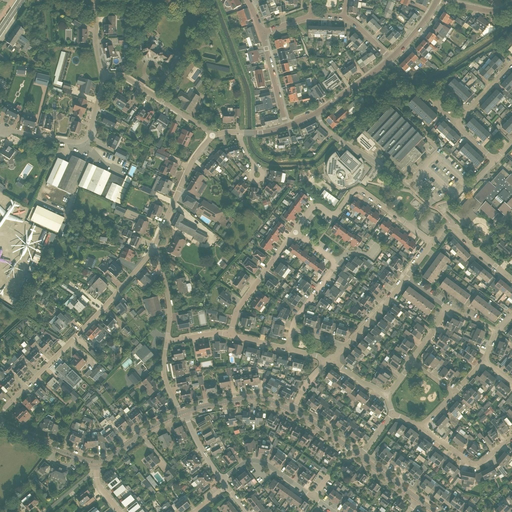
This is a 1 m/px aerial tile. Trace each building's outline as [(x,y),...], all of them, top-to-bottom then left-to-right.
[(227,0),(233,10),(241,5),(237,0),(227,0)] [(266,5),(260,7),(262,13),(277,8),(275,5),(270,7),(269,4),(274,3),(272,0),(270,0),(267,1),(264,2),(266,5)] [(395,3),(394,3),(389,1),(382,17),(388,19),(395,3)] [(403,4),(403,5),(400,11),(409,15),(415,20),(418,17),(418,16),(419,15),(416,12),(414,14),(413,12),(415,9),(408,6),(403,4)] [(279,13),(282,12),(281,6),(277,8),(262,13),(264,19),(271,17),(270,14),(279,10),(279,13)] [(251,20),(247,9),(237,12),(239,19),(242,18),(243,20),(240,21),(242,27),(248,24),(247,21),(251,20)] [(408,16),(404,13),(402,12),(399,15),(401,17),(411,25),(415,20),(409,15),(408,16)] [(439,20),(441,21),(448,25),(450,22),(452,23),(454,20),(450,17),(444,13),(439,20)] [(104,26),(104,28),(104,34),(112,34),(112,28),(115,28),(115,17),(108,16),(108,26),(104,26)] [(367,25),(372,29),(377,24),(372,19),(373,18),(371,16),(367,20),(369,22),(367,25)] [(469,17),(465,23),(469,26),(471,23),(474,25),(475,24),(484,31),(487,27),(488,27),(487,26),(489,24),(489,23),(488,24),(482,20),(483,19),(479,17),(477,20),(474,18),(473,20),(469,17)] [(73,23),(77,26),(79,28),(83,22),(76,18),(73,23)] [(379,31),(381,33),(385,29),(383,27),(382,28),(379,26),(385,19),(382,18),(377,24),(372,29),(376,34),(379,31)] [(455,21),(459,24),(463,27),(465,23),(457,18),(455,21)] [(445,32),(447,29),(448,30),(450,27),(448,25),(441,21),(439,23),(437,22),(433,29),(438,33),(441,29),(445,32)] [(17,25),(11,34),(26,44),(28,41),(20,36),(24,30),(17,25)] [(254,27),(247,29),(245,30),(248,38),(246,39),(249,47),(259,43),(254,27)] [(391,35),(396,40),(401,35),(395,30),(393,32),(387,27),(385,29),(391,35)] [(385,29),(381,33),(383,35),(385,33),(389,37),(386,39),(392,45),(396,40),(391,35),(385,29)] [(87,30),(78,30),(78,39),(78,40),(79,40),(79,43),(86,43),(86,36),(87,36),(87,30)] [(351,46),(359,38),(355,33),(350,39),(352,41),(346,48),(348,50),(351,46)] [(425,39),(431,43),(434,40),(437,42),(439,39),(436,37),(433,34),(432,35),(430,33),(425,39)] [(25,53),(30,46),(26,44),(11,34),(6,42),(10,45),(7,49),(12,52),(14,48),(13,47),(17,41),(23,46),(21,49),(25,53)] [(286,47),(287,45),(287,44),(287,43),(290,42),(289,36),(281,38),(282,40),(275,42),(277,49),(284,48),(285,47),(286,47)] [(357,50),(359,52),(361,49),(365,45),(363,43),(364,42),(359,38),(351,46),(357,50)] [(152,40),(150,43),(148,45),(147,44),(142,52),(144,53),(142,55),(148,59),(149,56),(158,61),(160,57),(164,59),(164,60),(169,64),(174,57),(168,53),(166,57),(154,49),(156,46),(157,43),(157,42),(153,39),(153,40),(152,40)] [(468,40),(464,45),(462,48),(461,50),(463,52),(470,42),(468,40)] [(424,41),(420,45),(426,50),(428,53),(432,48),(435,51),(437,48),(433,45),(431,47),(429,46),(430,46),(424,41)] [(104,54),(106,54),(107,59),(114,57),(112,46),(110,46),(110,43),(102,45),(104,54)] [(361,49),(364,52),(371,62),(376,58),(371,52),(368,54),(365,49),(367,47),(365,45),(361,49)] [(421,58),(431,66),(432,65),(425,58),(429,53),(428,53),(426,50),(420,45),(416,50),(423,56),(421,58)] [(291,61),(290,54),(292,54),(291,52),(298,50),(297,46),(290,48),(291,51),(285,52),(278,53),(280,61),(287,60),(287,62),(291,61)] [(365,66),(371,62),(364,52),(361,49),(359,52),(361,54),(364,57),(361,59),(365,66)] [(350,60),(353,58),(348,50),(345,53),(350,60)] [(490,60),(492,61),(498,67),(503,63),(501,61),(503,59),(504,61),(505,61),(494,50),(492,53),(494,55),(490,60)] [(248,53),(250,60),(251,64),(259,62),(258,55),(259,55),(258,51),(248,53)] [(61,83),(69,54),(60,52),(53,75),(55,76),(53,84),(56,84),(56,85),(61,86),(63,83),(61,83)] [(424,64),(429,68),(431,66),(421,58),(420,60),(418,59),(412,53),(408,58),(417,66),(419,68),(420,68),(424,64)] [(408,58),(404,62),(415,73),(417,71),(414,68),(417,66),(408,58)] [(290,72),(290,71),(289,67),(297,65),(296,60),(291,61),(287,62),(288,64),(281,65),(283,73),(290,72)] [(492,61),(488,65),(494,72),(498,67),(492,61)] [(350,67),(347,69),(352,75),(357,71),(355,69),(356,68),(353,64),(353,65),(351,62),(348,64),(350,67)] [(412,77),(415,73),(404,62),(400,66),(407,73),(407,72),(412,77)] [(264,65),(259,66),(252,67),(253,72),(255,71),(259,88),(265,87),(262,70),(265,70),(264,65)] [(488,65),(483,70),(490,76),(494,72),(488,65)] [(352,75),(347,69),(345,71),(342,67),(339,70),(341,73),(344,77),(344,76),(347,79),(352,75)] [(486,81),(490,76),(483,70),(479,74),(486,81)] [(37,74),(35,84),(47,87),(50,77),(37,74)] [(291,76),(284,77),(286,85),(293,83),(292,79),(297,78),(296,75),(291,76)] [(335,75),(332,77),(323,84),(325,86),(329,92),(338,85),(337,84),(340,82),(335,75)] [(450,89),(452,91),(459,83),(454,79),(454,80),(452,78),(450,79),(446,83),(448,86),(451,89),(450,89)] [(203,82),(198,79),(194,85),(198,88),(203,82)] [(84,80),(82,86),(80,93),(88,95),(91,81),(84,80)] [(508,92),(511,88),(505,82),(501,86),(508,92)] [(459,83),(452,91),(454,92),(457,94),(463,88),(459,83)] [(312,89),(314,92),(311,93),(316,101),(318,99),(319,100),(326,95),(319,85),(312,89)] [(459,97),(461,99),(469,90),(469,89),(465,85),(463,88),(457,94),(459,97)] [(287,90),(289,96),(297,94),(301,93),(299,86),(291,88),(291,89),(287,90)] [(474,93),(470,89),(469,89),(469,90),(461,99),(462,100),(463,100),(466,102),(474,93)] [(494,93),(492,95),(499,101),(503,97),(508,101),(510,99),(507,96),(503,92),(501,95),(497,91),(494,93)] [(178,96),(177,97),(183,101),(179,107),(189,113),(200,97),(193,93),(190,98),(180,92),(178,96)] [(260,95),(261,101),(263,101),(265,110),(273,108),(270,99),(271,99),(269,93),(260,95)] [(309,97),(302,98),(302,97),(298,98),(297,94),(289,96),(291,103),(294,102),(299,101),(302,100),(303,103),(310,101),(309,97)] [(489,99),(495,106),(499,101),(492,95),(491,96),(491,97),(489,99)] [(121,98),(118,96),(113,103),(123,109),(122,110),(126,113),(129,107),(126,105),(126,104),(127,104),(127,103),(128,101),(122,97),(121,98)] [(345,109),(349,114),(351,116),(357,111),(356,110),(365,101),(360,96),(345,109)] [(412,108),(414,110),(421,103),(422,102),(419,99),(418,100),(415,98),(416,97),(408,105),(411,108),(412,108)] [(83,111),(85,112),(87,105),(86,105),(87,101),(79,99),(78,102),(76,102),(74,108),(76,109),(74,115),(82,117),(83,111)] [(486,102),(484,103),(491,110),(495,106),(489,99),(486,102)] [(426,108),(427,107),(424,104),(423,105),(421,103),(414,110),(413,110),(416,113),(417,113),(419,115),(426,108)] [(491,110),(484,103),(482,105),(483,106),(480,108),(487,114),(491,110)] [(5,104),(2,111),(6,113),(5,115),(16,120),(20,112),(9,107),(10,106),(5,104)] [(370,124),(362,133),(369,139),(370,138),(376,144),(390,157),(389,158),(397,166),(396,167),(404,175),(412,167),(416,169),(418,167),(414,163),(426,151),(421,147),(422,145),(423,146),(425,144),(422,139),(423,138),(416,131),(418,128),(399,110),(394,105),(391,108),(373,127),(370,124)] [(135,117),(143,121),(143,122),(144,119),(148,121),(154,113),(147,109),(145,112),(144,111),(141,108),(135,117)] [(236,110),(233,110),(233,108),(228,108),(228,113),(223,113),(223,122),(224,122),(225,123),(228,123),(229,122),(235,122),(235,116),(240,117),(240,110),(236,109),(236,110)] [(428,110),(426,108),(419,115),(418,116),(422,118),(425,120),(431,113),(432,112),(429,109),(428,110)] [(333,129),(340,122),(349,114),(345,109),(336,118),(333,114),(326,121),(333,129)] [(481,119),(483,117),(477,111),(475,113),(481,119)] [(424,121),(427,123),(428,123),(430,125),(429,126),(437,117),(435,114),(434,115),(431,113),(425,120),(424,121)] [(42,114),(38,127),(42,128),(42,129),(50,131),(51,129),(52,129),(53,126),(52,126),(53,121),(47,120),(48,116),(42,114)] [(22,115),(20,121),(24,122),(24,125),(34,128),(36,120),(26,117),(26,116),(22,115)] [(154,125),(157,127),(156,129),(160,132),(163,128),(164,129),(169,122),(164,119),(165,117),(161,115),(154,125)] [(105,126),(109,127),(110,126),(114,128),(117,122),(121,124),(122,121),(116,117),(115,120),(112,119),(112,120),(109,118),(110,118),(105,116),(102,123),(106,125),(105,126)] [(274,116),(271,117),(270,117),(270,116),(260,118),(262,127),(266,126),(279,123),(278,117),(274,117),(274,116)] [(74,123),(71,132),(78,134),(81,124),(78,123),(79,120),(72,117),(70,122),(74,123)] [(473,119),(469,122),(466,125),(469,128),(470,130),(477,123),(473,119)] [(303,134),(318,127),(315,120),(300,127),(303,134)] [(441,133),(448,126),(446,124),(446,125),(443,122),(437,129),(441,133)] [(473,131),(475,134),(481,127),(477,123),(470,130),(472,132),(473,131)] [(511,131),(511,129),(506,124),(502,128),(508,134),(511,132),(511,131)] [(450,127),(448,126),(441,133),(446,137),(452,130),(449,128),(450,127)] [(481,127),(475,134),(478,136),(478,137),(479,138),(486,131),(481,127)] [(315,141),(319,137),(323,141),(328,135),(319,128),(311,137),(309,139),(309,138),(303,145),(309,150),(316,142),(315,141)] [(185,146),(186,146),(189,138),(190,139),(192,134),(182,130),(177,142),(185,146)] [(450,141),(457,134),(455,132),(455,133),(452,130),(446,137),(450,141)] [(486,131),(479,138),(481,140),(481,139),(484,142),(490,135),(486,131)] [(369,139),(362,133),(355,140),(366,150),(371,150),(373,152),(377,148),(375,146),(376,144),(370,138),(369,139)] [(284,142),(290,141),(289,134),(278,136),(280,143),(280,144),(278,144),(278,149),(285,148),(284,143),(284,142)] [(458,136),(457,134),(450,141),(455,145),(461,139),(458,136)] [(108,146),(114,150),(120,139),(111,135),(108,143),(109,143),(108,146)] [(465,155),(471,148),(470,146),(469,147),(466,144),(460,151),(465,155)] [(238,145),(233,147),(236,156),(236,160),(244,158),(243,152),(240,153),(238,145)] [(5,146),(0,154),(6,157),(4,160),(7,161),(8,161),(8,162),(9,163),(8,163),(8,164),(10,165),(13,164),(14,163),(13,162),(13,160),(15,160),(15,159),(15,157),(17,157),(20,153),(14,148),(13,150),(8,147),(7,148),(5,146)] [(453,147),(451,149),(450,149),(447,152),(450,155),(456,149),(453,147)] [(230,157),(228,150),(228,148),(221,149),(220,150),(217,154),(224,160),(226,158),(228,160),(230,157)] [(473,149),(471,148),(465,155),(469,159),(475,152),(473,150),(473,149)] [(169,154),(164,152),(158,149),(155,155),(167,161),(169,154)] [(117,150),(117,151),(115,155),(124,160),(126,154),(117,150)] [(336,153),(334,154),(333,155),(331,156),(330,158),(329,160),(328,162),(327,164),(327,166),(326,168),(326,170),(327,172),(327,174),(328,176),(329,178),(330,180),(331,182),(333,183),(334,185),(336,186),(338,187),(340,187),(342,188),(344,188),(346,188),(346,187),(348,187),(350,186),(351,186),(353,185),(355,184),(356,183),(358,182),(359,183),(360,182),(359,181),(360,179),(361,177),(362,175),(363,173),(363,171),(363,169),(364,169),(364,170),(365,170),(365,167),(364,165),(364,163),(363,161),(362,159),(361,157),(361,158),(358,160),(347,150),(341,157),(337,152),(336,153)] [(473,163),(480,156),(478,154),(478,155),(475,152),(469,159),(473,163)] [(226,162),(224,160),(217,154),(215,156),(213,155),(212,156),(220,164),(222,166),(226,162)] [(86,162),(72,156),(68,163),(57,158),(46,183),(71,195),(86,162)] [(219,166),(220,164),(212,156),(208,160),(210,161),(208,164),(215,170),(217,172),(221,168),(219,166)] [(482,158),(480,156),(473,163),(478,167),(484,161),(481,158),(482,158)] [(178,165),(169,161),(166,168),(162,166),(159,172),(166,175),(167,173),(172,175),(175,168),(176,169),(178,165)] [(114,202),(124,180),(89,164),(78,186),(114,202)] [(212,174),(215,170),(208,164),(205,167),(203,165),(201,168),(211,177),(213,174),(212,174)] [(271,181),(281,182),(282,177),(280,177),(280,173),(271,171),(270,177),(272,178),(271,181)] [(197,172),(187,190),(199,198),(207,185),(201,182),(205,177),(197,172)] [(511,175),(511,174),(507,179),(501,173),(494,180),(494,182),(495,183),(493,185),(489,182),(475,198),(476,198),(475,199),(472,196),(468,201),(469,202),(466,204),(465,204),(461,208),(463,210),(459,214),(460,215),(459,216),(465,221),(467,220),(470,223),(465,228),(476,216),(475,214),(480,208),(492,219),(494,217),(496,218),(499,215),(499,212),(498,212),(499,211),(505,216),(511,208),(511,175)] [(238,184),(242,180),(238,176),(233,180),(238,184)] [(21,188),(25,183),(20,179),(19,181),(18,181),(16,184),(21,188)] [(153,191),(156,192),(157,191),(165,195),(168,188),(170,188),(172,183),(165,179),(164,182),(161,181),(159,186),(156,185),(153,191)] [(243,184),(241,182),(234,189),(230,193),(233,196),(238,192),(238,193),(240,191),(242,194),(249,187),(244,183),(243,184)] [(265,190),(270,194),(269,195),(273,198),(278,193),(281,188),(274,183),(272,186),(270,184),(265,190)] [(141,191),(150,195),(152,190),(143,186),(141,191)] [(250,198),(251,199),(252,200),(254,200),(255,200),(256,199),(257,200),(257,199),(260,200),(262,192),(257,191),(257,189),(251,188),(250,198)] [(338,200),(324,190),(320,196),(334,206),(338,200)] [(296,195),(307,203),(308,201),(306,199),(308,197),(302,193),(300,195),(298,193),(296,195)] [(305,205),(307,203),(296,195),(295,197),(297,199),(295,201),(302,206),(303,203),(305,205)] [(193,208),(196,210),(200,204),(196,202),(197,202),(188,196),(183,204),(186,206),(186,207),(191,211),(193,208)] [(223,212),(216,208),(211,205),(204,201),(198,210),(217,222),(223,212)] [(300,208),(302,206),(295,201),(294,203),(292,201),(290,204),(301,211),(302,209),(300,208)] [(352,209),(350,211),(352,213),(360,202),(358,201),(356,203),(354,201),(350,207),(352,209)] [(362,204),(360,202),(352,213),(354,214),(356,212),(358,214),(359,212),(363,208),(362,207),(360,206),(362,204)] [(115,210),(125,214),(128,208),(118,203),(115,210)] [(301,211),(290,204),(287,208),(289,209),(295,214),(297,212),(299,213),(301,211)] [(151,205),(148,213),(146,217),(153,219),(154,215),(159,217),(163,208),(155,205),(154,207),(151,205)] [(363,206),(362,207),(363,208),(359,212),(361,214),(359,216),(361,218),(369,207),(367,206),(366,208),(363,206)] [(37,207),(30,222),(57,233),(64,218),(37,207)] [(367,218),(372,212),(370,211),(371,209),(369,207),(361,218),(363,219),(365,217),(367,218)] [(288,211),(285,210),(284,212),(295,220),(296,218),(294,216),(295,214),(289,209),(288,211)] [(287,223),(288,221),(289,222),(291,220),(293,222),(295,220),(284,212),(280,218),(287,223)] [(374,214),(372,212),(367,218),(369,220),(368,222),(370,224),(377,213),(375,212),(374,214)] [(171,225),(193,237),(197,231),(198,228),(189,224),(188,225),(183,222),(185,217),(177,213),(171,225)] [(377,213),(370,224),(372,225),(373,223),(376,224),(380,218),(378,217),(379,215),(377,213)] [(135,231),(143,235),(148,223),(140,219),(137,225),(138,225),(135,231)] [(382,233),(390,222),(388,221),(386,223),(384,221),(380,227),(382,229),(380,232),(382,233)] [(275,223),(273,225),(284,232),(285,230),(283,229),(285,227),(279,222),(277,224),(275,223)] [(392,224),(390,222),(382,233),(384,234),(386,232),(388,234),(392,228),(390,226),(392,224)] [(335,235),(342,224),(341,223),(339,225),(336,224),(332,230),(334,231),(333,234),(335,235)] [(340,236),(345,230),(342,228),(344,226),(342,224),(335,235),(337,237),(338,234),(340,236)] [(274,228),(273,230),(279,235),(280,233),(283,234),(284,232),(273,225),(272,226),(274,228)] [(392,228),(388,234),(390,235),(388,237),(390,239),(398,228),(396,227),(395,229),(392,228)] [(396,240),(401,234),(399,232),(400,230),(398,228),(390,239),(392,240),(394,238),(396,240)] [(126,244),(129,245),(137,248),(141,239),(133,236),(131,235),(132,232),(125,229),(122,236),(129,239),(126,244)] [(345,230),(340,236),(342,237),(341,240),(343,241),(351,231),(349,229),(347,231),(345,230)] [(271,233),(269,231),(267,233),(278,241),(279,239),(277,237),(279,235),(273,230),(271,233)] [(351,231),(343,241),(345,243),(346,240),(349,242),(353,236),(351,234),(352,232),(351,231)] [(354,235),(353,236),(349,242),(350,241),(352,242),(350,244),(352,246),(361,233),(359,232),(356,236),(354,235)] [(277,243),(278,241),(267,233),(266,235),(268,237),(267,239),(273,243),(274,241),(277,243)] [(361,233),(352,246),(354,247),(356,245),(358,247),(362,241),(360,239),(363,235),(362,234),(361,233)] [(401,234),(396,240),(398,241),(397,243),(399,245),(406,234),(404,233),(403,235),(401,234)] [(406,234),(399,245),(400,246),(402,244),(404,246),(405,246),(408,241),(409,240),(407,238),(408,236),(406,234)] [(168,252),(176,256),(182,244),(184,245),(186,241),(178,237),(176,241),(175,240),(171,248),(170,248),(168,252)] [(271,245),(273,243),(267,239),(265,241),(263,239),(261,241),(272,249),(273,247),(271,245)] [(448,245),(452,249),(458,244),(453,239),(448,245)] [(406,252),(414,242),(412,240),(410,242),(408,241),(405,246),(404,246),(403,247),(406,249),(404,251),(406,252)] [(271,251),(272,249),(261,241),(260,243),(262,245),(261,247),(267,251),(268,249),(271,251)] [(506,241),(504,243),(502,241),(497,246),(500,249),(507,254),(511,249),(508,246),(510,244),(506,241)] [(414,242),(406,252),(408,253),(410,251),(412,253),(416,247),(414,245),(416,243),(414,242)] [(288,255),(290,256),(298,245),(296,244),(295,246),(292,245),(288,251),(290,252),(288,255)] [(456,254),(462,248),(458,244),(452,249),(456,254)] [(298,245),(290,256),(292,258),(294,255),(296,257),(301,251),(299,249),(300,247),(298,245)] [(134,256),(135,253),(124,248),(120,257),(124,259),(129,262),(132,255),(134,256)] [(456,254),(461,258),(466,252),(462,248),(456,254)] [(36,252),(40,252),(39,255),(34,254),(33,262),(39,263),(41,250),(37,250),(36,252)] [(301,251),(296,257),(298,258),(297,261),(299,262),(306,252),(304,250),(303,252),(301,251)] [(401,250),(398,253),(406,258),(408,255),(401,250)] [(254,256),(251,260),(255,263),(256,264),(259,260),(262,262),(266,257),(257,251),(256,252),(256,251),(253,254),(254,255),(253,256),(254,256)] [(302,261),(304,263),(309,257),(307,255),(308,253),(306,252),(299,262),(301,264),(302,261)] [(460,263),(461,264),(464,267),(469,263),(467,260),(471,256),(466,252),(461,258),(458,261),(456,263),(458,265),(460,263)] [(437,260),(447,267),(448,266),(446,264),(450,260),(445,256),(441,253),(438,256),(439,257),(437,260)] [(311,258),(309,257),(304,263),(307,264),(305,267),(307,268),(315,258),(313,256),(311,258)] [(396,256),(392,261),(402,267),(402,266),(401,265),(403,262),(396,256)] [(363,263),(363,262),(356,257),(353,260),(352,259),(349,263),(356,268),(358,269),(360,267),(363,263)] [(317,259),(315,258),(307,268),(309,270),(310,267),(313,269),(317,263),(315,261),(317,259)] [(176,265),(169,259),(166,263),(173,269),(176,265)] [(255,263),(251,260),(250,259),(248,262),(249,262),(245,267),(248,269),(247,270),(250,272),(251,271),(254,273),(258,269),(253,266),(255,263)] [(435,263),(433,266),(441,272),(444,267),(446,268),(447,267),(437,260),(436,259),(434,262),(435,263)] [(112,260),(107,265),(104,262),(98,268),(104,273),(107,270),(115,277),(119,272),(120,273),(123,270),(112,260)] [(389,265),(386,262),(384,261),(382,263),(385,265),(393,271),(394,269),(397,271),(399,268),(400,269),(402,267),(392,261),(389,265)] [(220,266),(224,270),(228,266),(223,262),(220,266)] [(312,274),(314,276),(323,264),(321,262),(319,264),(317,263),(313,269),(315,270),(312,274)] [(356,268),(349,263),(348,262),(346,265),(345,264),(342,268),(347,272),(349,269),(353,272),(356,268)] [(474,272),(479,266),(474,262),(467,270),(472,274),(474,272)] [(281,263),(278,267),(285,273),(288,269),(291,271),(293,269),(288,265),(287,267),(281,263)] [(325,265),(323,264),(314,276),(316,277),(319,273),(321,275),(325,269),(323,267),(325,265)] [(386,269),(383,274),(392,280),(393,279),(392,278),(394,275),(391,273),(393,271),(385,265),(383,267),(386,269)] [(430,269),(428,272),(438,279),(439,278),(437,277),(441,272),(433,266),(432,265),(429,268),(430,269)] [(483,269),(479,266),(474,272),(478,276),(483,269)] [(282,277),(285,273),(278,267),(275,272),(282,277)] [(341,273),(338,276),(344,280),(344,279),(349,283),(354,277),(347,272),(342,268),(339,272),(341,273)] [(478,276),(483,279),(488,273),(483,269),(478,276)] [(153,279),(152,278),(144,270),(136,279),(145,286),(148,282),(149,284),(153,279)] [(426,275),(424,278),(432,284),(435,279),(437,280),(438,279),(428,272),(427,271),(425,274),(426,275)] [(241,290),(244,286),(243,285),(244,283),(245,284),(250,278),(241,272),(233,284),(241,290)] [(493,277),(488,273),(483,279),(488,283),(485,286),(489,288),(495,280),(492,278),(493,277)] [(383,274),(380,278),(388,284),(389,281),(391,282),(392,280),(383,274)] [(377,279),(372,275),(370,278),(373,281),(371,285),(373,286),(382,293),(383,291),(381,290),(383,288),(379,284),(380,282),(377,279)] [(303,276),(300,280),(298,282),(300,284),(308,290),(311,285),(309,284),(311,282),(303,276)] [(339,278),(335,284),(345,291),(350,284),(349,283),(344,279),(344,280),(338,276),(337,277),(339,278)] [(91,287),(94,289),(97,292),(96,293),(97,293),(99,295),(106,288),(105,288),(107,285),(102,280),(103,280),(100,277),(91,287)] [(191,283),(187,284),(185,278),(176,280),(180,294),(192,291),(191,283)] [(444,288),(446,290),(447,290),(454,281),(453,280),(451,282),(446,278),(440,287),(443,289),(444,288)] [(270,280),(266,285),(273,290),(279,283),(274,279),(272,282),(270,280)] [(500,290),(505,284),(500,280),(493,288),(495,290),(494,292),(496,294),(500,290)] [(285,289),(288,285),(283,281),(280,285),(285,289)] [(455,282),(454,281),(447,290),(446,290),(446,291),(449,294),(450,293),(452,295),(453,295),(458,287),(454,283),(455,282)] [(308,290),(300,284),(298,282),(295,286),(293,285),(291,287),(293,289),(302,295),(304,293),(305,294),(308,290)] [(339,297),(340,298),(345,291),(335,284),(331,289),(329,288),(328,289),(339,297)] [(504,294),(510,288),(505,284),(500,290),(504,294)] [(370,290),(377,296),(379,297),(382,293),(373,286),(370,290)] [(69,287),(66,290),(73,295),(75,291),(69,287)] [(418,294),(413,290),(409,287),(402,296),(411,303),(418,294)] [(463,290),(458,287),(453,295),(452,295),(452,296),(455,298),(456,297),(458,299),(459,299),(466,290),(465,289),(463,290)] [(367,292),(362,288),(360,291),(365,294),(364,295),(365,296),(363,299),(372,306),(373,304),(372,303),(374,300),(370,297),(372,295),(367,292)] [(293,295),(291,297),(298,303),(302,298),(300,297),(302,295),(293,289),(290,293),(293,295)] [(325,291),(322,295),(333,303),(335,301),(336,302),(339,297),(328,289),(326,292),(325,291)] [(462,301),(465,304),(471,296),(466,292),(467,290),(466,290),(459,299),(458,299),(458,300),(461,302),(462,301)] [(231,297),(225,293),(223,291),(219,297),(221,299),(219,302),(228,308),(232,303),(228,301),(231,297)] [(79,298),(78,297),(76,295),(73,294),(64,304),(70,310),(73,307),(79,313),(85,307),(84,306),(86,304),(79,298)] [(251,305),(258,310),(262,305),(263,306),(266,303),(269,299),(261,294),(259,297),(257,296),(255,299),(256,300),(251,305)] [(411,303),(420,309),(426,300),(418,294),(411,303)] [(333,303),(322,295),(319,299),(321,300),(318,303),(326,309),(329,304),(331,306),(333,303)] [(475,306),(477,308),(484,299),(483,298),(482,299),(477,296),(472,303),(471,305),(474,307),(475,306)] [(158,301),(157,297),(143,300),(144,304),(144,305),(145,308),(149,307),(152,317),(157,315),(156,311),(161,310),(159,303),(158,304),(157,301),(158,301)] [(295,307),(298,303),(291,297),(289,299),(285,297),(282,301),(283,301),(286,303),(289,305),(290,303),(295,307)] [(371,307),(372,306),(363,299),(360,297),(357,301),(353,298),(352,300),(356,304),(364,309),(365,307),(368,309),(370,306),(371,307)] [(43,299),(40,304),(46,307),(49,303),(43,299)] [(486,300),(484,299),(477,308),(476,309),(480,311),(481,310),(483,312),(483,313),(489,305),(484,301),(486,300)] [(420,309),(428,316),(435,306),(426,300),(420,309)] [(283,307),(280,312),(289,316),(291,311),(287,309),(289,305),(286,303),(283,301),(280,305),(283,307)] [(128,307),(124,304),(122,306),(120,303),(115,308),(117,311),(118,312),(122,316),(127,311),(125,309),(127,308),(128,307)] [(13,314),(15,309),(6,304),(4,308),(13,314)] [(367,311),(364,309),(356,304),(354,307),(351,312),(360,318),(362,315),(363,316),(367,311)] [(487,315),(489,317),(497,308),(495,307),(494,308),(489,305),(483,313),(483,312),(482,314),(486,316),(487,315)] [(401,307),(400,306),(399,306),(397,308),(394,306),(393,307),(392,307),(392,308),(392,309),(390,311),(393,313),(391,315),(394,318),(397,320),(399,317),(397,316),(401,311),(405,314),(405,316),(408,318),(410,314),(409,314),(408,313),(407,312),(403,309),(402,308),(401,307)] [(493,319),(495,321),(496,322),(501,314),(497,310),(498,309),(497,308),(489,317),(488,318),(492,320),(493,319)] [(223,323),(225,323),(227,318),(227,317),(225,317),(222,316),(222,313),(208,310),(208,314),(216,316),(215,321),(219,322),(223,323)] [(189,320),(188,317),(189,316),(188,312),(178,313),(179,318),(180,318),(181,321),(178,322),(179,329),(190,327),(189,319),(189,320)] [(273,321),(281,323),(282,319),(286,321),(289,316),(280,312),(278,317),(276,318),(273,317),(273,321)] [(60,314),(57,317),(56,318),(58,320),(52,326),(60,333),(66,326),(65,325),(68,322),(69,323),(74,318),(66,313),(63,317),(60,314)] [(305,325),(310,327),(313,318),(314,316),(306,313),(305,317),(307,318),(305,325)] [(386,320),(385,323),(390,327),(392,324),(391,323),(394,318),(391,315),(388,313),(384,318),(386,320)] [(241,326),(245,327),(250,328),(251,322),(254,323),(255,318),(246,316),(245,319),(243,319),(242,322),(241,322),(241,324),(241,325),(241,326)] [(103,324),(106,326),(103,329),(112,337),(115,333),(111,329),(117,322),(110,317),(108,319),(107,319),(106,321),(103,324)] [(417,319),(416,318),(415,317),(413,320),(417,323),(413,329),(415,330),(418,332),(421,334),(425,329),(419,325),(421,322),(420,322),(419,321),(418,320),(417,319)] [(315,328),(316,324),(319,325),(321,319),(318,318),(317,319),(313,318),(310,327),(315,328)] [(452,318),(449,323),(457,327),(458,327),(461,322),(463,323),(465,320),(460,318),(458,321),(452,318)] [(320,330),(325,332),(328,323),(323,321),(324,320),(321,319),(319,325),(322,326),(320,330)] [(380,328),(379,330),(382,333),(385,335),(387,333),(387,332),(391,327),(390,327),(385,323),(381,320),(381,321),(380,320),(378,322),(379,323),(377,325),(380,328)] [(271,329),(275,330),(284,332),(285,327),(280,326),(281,323),(273,321),(272,324),(273,324),(271,329)] [(445,328),(453,332),(454,332),(457,327),(449,323),(448,322),(445,328)] [(333,324),(328,323),(325,332),(330,333),(331,331),(334,331),(334,330),(336,324),(333,323),(333,324)] [(336,335),(341,337),(343,328),(339,326),(339,325),(336,324),(334,330),(337,330),(336,335)] [(100,331),(94,325),(88,332),(94,337),(93,338),(97,341),(99,343),(105,336),(100,331)] [(127,334),(130,331),(125,326),(122,330),(127,334)] [(372,337),(375,339),(379,342),(383,337),(380,335),(382,333),(379,330),(375,327),(371,332),(374,335),(372,337)] [(348,329),(343,328),(341,337),(345,338),(348,331),(350,332),(351,329),(348,328),(348,329)] [(485,333),(477,329),(476,332),(473,330),(472,333),(483,338),(485,333)] [(54,345),(57,342),(53,338),(52,339),(51,338),(53,334),(46,330),(44,334),(47,335),(44,338),(41,335),(39,338),(40,338),(50,349),(49,347),(53,343),(54,345)] [(282,337),(284,332),(275,330),(273,335),(269,334),(268,337),(279,339),(281,337),(282,337)] [(423,335),(421,334),(418,332),(415,330),(411,334),(419,340),(423,335)] [(94,337),(88,332),(85,335),(87,336),(84,339),(90,345),(93,342),(95,343),(97,341),(93,338),(94,337)] [(468,342),(469,342),(470,343),(473,345),(475,342),(480,344),(483,338),(472,333),(470,337),(473,338),(472,340),(469,339),(468,342)] [(367,341),(365,344),(369,346),(369,347),(373,350),(375,347),(371,344),(375,339),(372,337),(368,334),(364,339),(367,341)] [(455,342),(457,339),(452,336),(451,339),(449,338),(449,339),(441,334),(438,339),(439,340),(444,343),(449,347),(453,341),(455,342)] [(33,339),(30,342),(35,346),(37,344),(46,353),(50,349),(40,338),(36,342),(33,339)] [(500,342),(498,348),(509,352),(510,349),(507,348),(509,341),(506,338),(504,343),(500,342)] [(406,346),(410,349),(411,350),(415,345),(407,340),(404,345),(406,346)] [(449,347),(444,343),(439,340),(436,345),(441,349),(439,351),(444,355),(449,347)] [(359,351),(363,354),(366,357),(370,352),(370,351),(368,349),(369,347),(369,346),(365,344),(362,341),(358,346),(361,349),(359,351)] [(216,342),(216,352),(220,351),(226,350),(226,343),(220,343),(220,342),(216,342)] [(471,348),(473,345),(470,343),(469,342),(467,345),(466,344),(462,349),(464,351),(469,354),(473,357),(477,352),(471,348)] [(143,346),(142,346),(140,343),(131,353),(133,355),(135,353),(144,364),(153,355),(152,355),(148,351),(149,350),(144,345),(143,346)] [(406,354),(410,349),(406,346),(404,345),(402,343),(400,346),(398,344),(394,350),(399,353),(401,350),(406,354)] [(203,345),(203,344),(199,345),(199,347),(195,347),(197,357),(211,354),(209,344),(203,345)] [(228,352),(233,353),(232,353),(240,355),(242,346),(235,345),(234,345),(230,344),(228,352)] [(33,349),(31,351),(30,350),(31,349),(27,346),(24,348),(27,351),(36,360),(40,356),(33,349)] [(183,353),(185,353),(184,347),(180,348),(180,349),(173,350),(175,357),(172,357),(173,361),(184,359),(183,353)] [(248,357),(250,358),(253,349),(247,348),(246,352),(244,351),(242,360),(247,361),(248,357)] [(363,354),(359,351),(355,348),(351,353),(354,355),(352,358),(358,363),(360,360),(359,359),(363,354)] [(507,356),(509,352),(498,348),(495,354),(503,357),(504,354),(507,356)] [(250,361),(254,362),(254,363),(257,364),(257,363),(259,355),(257,354),(258,350),(253,349),(250,358),(250,361)] [(92,350),(89,352),(96,359),(99,356),(92,350)] [(394,350),(392,352),(395,354),(391,359),(399,364),(402,360),(397,355),(399,353),(394,350)] [(27,351),(24,354),(28,357),(26,359),(33,366),(37,361),(36,360),(27,351)] [(263,361),(266,362),(268,353),(263,351),(262,355),(259,355),(257,363),(263,364),(263,361)] [(458,354),(456,357),(461,360),(463,357),(471,363),(475,358),(473,357),(469,354),(464,351),(461,356),(458,354)] [(86,363),(76,353),(73,357),(75,359),(71,363),(79,370),(86,363)] [(20,361),(22,359),(18,354),(15,357),(17,359),(13,363),(25,374),(23,373),(27,369),(20,361)] [(275,359),(274,363),(273,365),(278,367),(279,364),(282,365),(284,356),(279,355),(277,360),(275,359)] [(346,365),(352,370),(357,374),(359,371),(355,368),(359,363),(358,363),(352,358),(349,355),(345,361),(348,363),(346,365)] [(433,355),(431,358),(429,356),(423,364),(429,368),(430,366),(435,358),(436,357),(433,355)] [(289,358),(284,356),(282,365),(286,366),(285,368),(289,369),(290,363),(288,363),(289,358)] [(383,361),(381,364),(386,367),(388,364),(397,371),(397,370),(398,371),(401,368),(399,367),(400,366),(399,364),(391,359),(390,358),(386,363),(383,361)] [(435,358),(430,366),(434,369),(438,364),(441,366),(442,364),(444,362),(442,359),(440,362),(435,358)] [(11,367),(12,367),(14,369),(12,370),(20,379),(25,374),(13,363),(10,359),(6,363),(8,365),(8,364),(11,367)] [(297,369),(299,360),(294,359),(293,364),(290,363),(289,369),(292,370),(293,368),(297,369)] [(304,361),(299,360),(297,369),(301,370),(301,372),(304,373),(306,367),(303,366),(304,361)] [(449,366),(447,364),(449,362),(446,360),(444,362),(442,364),(445,367),(439,375),(444,379),(445,377),(449,371),(447,369),(449,366)] [(185,364),(184,361),(175,363),(176,365),(172,366),(173,371),(175,371),(176,377),(184,375),(182,365),(185,364)] [(61,364),(55,369),(63,377),(64,376),(65,377),(63,379),(75,389),(77,387),(76,385),(82,379),(72,370),(65,363),(62,365),(61,364)] [(384,378),(387,380),(389,381),(390,380),(391,381),(394,378),(392,377),(393,376),(384,370),(386,367),(381,364),(379,367),(383,369),(379,374),(380,374),(381,375),(382,375),(385,378),(384,378)] [(95,382),(103,373),(105,370),(99,365),(89,376),(91,378),(95,382)] [(15,381),(10,377),(12,374),(9,372),(5,367),(2,370),(4,371),(0,375),(12,387),(11,385),(15,381)] [(460,373),(459,372),(457,371),(458,370),(455,368),(453,371),(450,369),(449,371),(445,377),(450,381),(454,375),(457,377),(460,373)] [(237,370),(238,375),(234,376),(236,386),(239,385),(240,386),(245,385),(243,376),(242,369),(237,370)] [(328,379),(330,381),(336,374),(331,370),(324,380),(326,381),(328,379)] [(480,382),(483,384),(490,375),(485,371),(482,375),(480,373),(475,378),(478,381),(478,380),(480,382)] [(129,376),(136,384),(141,380),(134,372),(129,376)] [(332,385),(336,389),(340,383),(337,382),(341,377),(336,374),(330,381),(333,383),(332,385)] [(387,384),(389,381),(387,380),(384,378),(385,378),(382,375),(381,375),(380,374),(378,377),(376,375),(374,378),(372,380),(376,384),(378,381),(384,385),(385,383),(387,384)] [(12,387),(0,375),(0,380),(1,381),(0,382),(0,383),(8,391),(12,387)] [(254,385),(252,375),(243,376),(245,385),(245,386),(249,385),(249,386),(254,385)] [(490,386),(488,389),(490,390),(495,384),(493,382),(495,379),(490,375),(483,384),(485,387),(487,384),(490,386)] [(227,376),(224,376),(224,379),(219,380),(221,388),(227,387),(228,389),(231,388),(229,378),(228,376),(227,376)] [(47,384),(53,390),(55,392),(61,385),(53,377),(47,384)] [(149,396),(154,392),(157,389),(154,386),(156,385),(149,377),(142,382),(148,389),(145,391),(149,396)] [(181,390),(183,390),(189,388),(189,385),(187,385),(186,382),(190,381),(189,377),(185,378),(186,379),(177,381),(178,387),(180,387),(181,390)] [(268,377),(266,383),(268,384),(266,388),(270,391),(274,382),(270,380),(271,378),(268,377)] [(276,379),(274,382),(270,391),(275,393),(278,388),(280,389),(283,384),(280,382),(281,381),(276,379)] [(284,381),(283,384),(280,389),(283,390),(281,395),(285,397),(289,389),(291,386),(287,384),(286,382),(284,381)] [(342,390),(345,392),(350,384),(346,381),(344,384),(341,382),(340,383),(336,389),(341,392),(342,390)] [(495,393),(498,396),(506,386),(501,382),(498,386),(495,384),(490,390),(493,392),(495,389),(498,391),(495,393)] [(72,391),(64,383),(60,387),(68,395),(72,391)] [(47,390),(41,384),(37,389),(38,390),(35,393),(41,399),(46,394),(45,393),(47,390)] [(215,384),(205,386),(206,394),(217,392),(215,384)] [(355,388),(350,384),(345,392),(348,394),(346,396),(350,399),(355,393),(353,391),(355,388)] [(511,390),(506,386),(498,396),(501,398),(503,395),(505,397),(511,390)] [(193,399),(193,395),(194,394),(194,391),(190,391),(189,388),(183,390),(184,392),(181,393),(182,399),(190,398),(190,400),(193,399)] [(292,391),(289,389),(285,397),(290,399),(292,395),(295,396),(297,390),(293,388),(292,391)] [(471,397),(477,401),(477,402),(483,396),(481,394),(475,389),(474,391),(471,389),(470,390),(469,389),(466,392),(471,397)] [(75,401),(79,396),(73,391),(68,396),(75,401)] [(357,400),(359,403),(365,395),(360,391),(358,395),(355,393),(350,399),(355,403),(357,400)] [(471,397),(466,392),(463,396),(464,397),(462,398),(465,400),(463,403),(469,408),(471,406),(472,407),(477,401),(471,397)] [(307,404),(311,407),(317,400),(314,398),(316,396),(314,394),(307,404)] [(39,402),(33,395),(30,398),(28,397),(28,398),(27,399),(22,403),(29,410),(35,404),(36,405),(39,402)] [(149,400),(151,402),(152,401),(155,405),(163,398),(162,396),(161,397),(159,395),(155,398),(153,395),(149,400)] [(362,405),(361,407),(365,410),(370,403),(368,401),(370,398),(365,395),(359,403),(362,405)] [(163,398),(155,405),(152,407),(156,411),(157,410),(159,412),(165,406),(164,404),(165,402),(163,400),(165,399),(163,398)] [(318,408),(320,410),(326,403),(321,400),(319,402),(317,400),(311,407),(316,411),(318,408)] [(502,406),(506,402),(503,400),(498,406),(500,408),(502,406)] [(469,408),(463,403),(461,401),(460,403),(457,401),(453,406),(461,413),(464,416),(468,412),(470,409),(469,408)] [(373,405),(370,403),(365,410),(369,413),(371,411),(374,413),(379,406),(375,402),(373,405)] [(321,414),(326,418),(331,410),(328,408),(330,406),(326,403),(320,410),(323,412),(321,414)] [(136,406),(130,411),(139,422),(140,421),(139,420),(142,418),(141,416),(143,414),(138,409),(136,406)] [(384,409),(379,406),(374,413),(376,415),(375,417),(377,419),(384,409)] [(462,414),(461,413),(453,406),(449,411),(453,415),(451,417),(453,418),(453,419),(457,423),(459,421),(457,419),(462,414)] [(487,416),(494,410),(490,406),(484,413),(487,416)] [(13,415),(20,421),(23,424),(31,416),(23,408),(21,411),(18,408),(15,411),(16,412),(13,415)] [(120,412),(121,413),(127,420),(129,418),(134,424),(137,422),(138,424),(139,422),(130,411),(126,414),(123,410),(122,410),(121,408),(118,409),(120,412)] [(334,412),(331,410),(326,418),(330,421),(332,419),(335,420),(340,414),(336,410),(334,412)] [(70,412),(67,418),(73,420),(76,414),(70,412)] [(227,426),(228,426),(233,425),(233,422),(236,421),(235,412),(228,414),(229,419),(226,420),(227,426)] [(246,424),(253,424),(253,418),(250,418),(250,412),(243,412),(243,421),(246,421),(246,424)] [(253,418),(253,424),(259,425),(259,421),(263,421),(263,412),(256,412),(256,418),(253,418)] [(116,419),(124,430),(126,429),(125,428),(127,425),(125,422),(127,420),(121,413),(115,418),(116,419)] [(511,423),(509,419),(511,417),(510,416),(508,413),(504,416),(503,416),(500,418),(508,429),(508,428),(511,425),(511,423)] [(277,417),(271,414),(267,422),(270,423),(269,426),(275,430),(278,423),(275,422),(277,417)] [(335,425),(340,429),(346,421),(343,419),(344,417),(340,414),(335,420),(337,422),(335,425)] [(202,430),(212,424),(210,420),(211,419),(209,415),(204,418),(203,418),(196,422),(199,427),(200,426),(201,427),(200,427),(202,430)] [(440,420),(448,428),(451,425),(448,422),(450,420),(444,415),(440,420)] [(481,423),(487,418),(485,415),(478,420),(481,423)] [(55,435),(59,426),(52,424),(53,422),(50,422),(52,417),(48,416),(47,417),(46,417),(45,420),(45,419),(43,424),(41,423),(39,429),(45,432),(46,429),(49,431),(48,432),(55,435)] [(508,431),(509,430),(510,430),(508,428),(508,429),(500,418),(495,422),(493,419),(491,422),(493,425),(497,429),(498,431),(501,429),(505,434),(505,433),(506,434),(509,432),(508,431)] [(124,430),(116,419),(112,422),(110,419),(107,421),(113,429),(116,427),(121,433),(124,430)] [(279,425),(276,431),(280,433),(281,431),(286,433),(290,425),(287,423),(287,422),(282,419),(279,425)] [(442,428),(447,432),(445,434),(448,436),(449,434),(451,431),(448,428),(440,420),(435,425),(441,430),(442,428)] [(105,432),(106,433),(112,440),(113,439),(112,438),(115,435),(111,431),(113,429),(107,421),(105,423),(106,425),(102,428),(105,432)] [(347,429),(349,431),(354,424),(350,421),(348,423),(346,421),(340,429),(345,432),(347,429)] [(72,423),(71,427),(69,433),(71,434),(68,441),(73,443),(79,430),(74,428),(75,424),(72,423)] [(205,439),(213,435),(215,434),(213,429),(214,428),(212,424),(202,430),(203,433),(204,432),(204,433),(203,434),(205,439)] [(350,436),(355,439),(360,432),(357,430),(359,428),(354,424),(349,431),(352,433),(350,436)] [(291,436),(296,439),(301,430),(298,428),(298,427),(293,425),(290,431),(293,432),(291,436)] [(402,425),(401,427),(399,425),(396,428),(395,427),(395,428),(392,426),(388,432),(392,435),(394,432),(396,434),(397,433),(401,436),(402,436),(405,431),(407,428),(402,425)] [(493,440),(494,440),(498,436),(494,431),(497,429),(493,425),(490,427),(492,429),(487,433),(488,435),(489,434),(493,440)] [(458,434),(457,434),(452,440),(458,444),(464,436),(459,432),(462,427),(460,426),(455,432),(458,434)] [(182,442),(181,439),(187,436),(182,427),(175,430),(178,437),(174,439),(177,445),(182,442)] [(405,437),(409,440),(415,432),(410,429),(407,433),(405,431),(402,436),(404,437),(405,437)] [(86,432),(79,430),(73,443),(75,443),(75,442),(79,443),(80,441),(82,442),(84,436),(85,436),(86,432)] [(363,434),(360,432),(355,439),(359,443),(366,433),(364,431),(363,434)] [(100,442),(103,442),(103,441),(104,441),(106,443),(107,442),(108,443),(112,440),(106,433),(102,436),(100,432),(98,433),(99,436),(100,442)] [(419,435),(415,432),(409,440),(413,443),(411,445),(414,447),(415,446),(420,439),(418,437),(419,435)] [(91,437),(91,439),(92,448),(94,448),(94,446),(98,446),(97,443),(100,442),(99,436),(98,433),(96,433),(97,436),(91,437)] [(304,446),(307,448),(314,437),(309,434),(309,435),(306,433),(300,441),(305,444),(304,446)] [(159,438),(161,442),(163,441),(165,443),(162,445),(164,448),(170,446),(168,442),(171,441),(170,437),(168,438),(167,434),(159,438)] [(474,438),(472,437),(469,435),(468,436),(466,434),(464,436),(458,444),(463,448),(465,445),(468,447),(472,441),(474,438)] [(489,434),(488,435),(484,438),(490,446),(495,442),(494,440),(493,440),(489,434)] [(209,444),(211,447),(222,441),(219,437),(216,439),(213,435),(205,439),(208,444),(209,443),(210,444),(209,444)] [(87,448),(92,448),(91,439),(87,439),(86,437),(85,436),(84,436),(82,442),(85,443),(84,445),(85,446),(85,447),(87,448)] [(252,447),(255,447),(254,439),(248,440),(248,444),(245,444),(246,454),(253,453),(252,447)] [(415,446),(414,447),(416,449),(418,447),(423,450),(429,442),(424,439),(422,441),(420,439),(415,446)] [(263,445),(262,441),(258,440),(257,447),(260,448),(259,453),(264,454),(265,445),(263,445)] [(226,449),(223,444),(222,441),(211,447),(212,450),(213,449),(213,450),(212,451),(215,456),(226,449)] [(320,450),(323,446),(324,445),(319,442),(318,443),(316,441),(310,449),(315,452),(317,454),(320,450)] [(472,441),(468,447),(467,448),(469,450),(468,452),(473,456),(476,452),(477,453),(480,448),(477,446),(476,447),(473,445),(475,443),(472,441)] [(426,455),(428,457),(434,448),(432,447),(433,445),(429,442),(423,450),(427,453),(426,455)] [(378,454),(380,451),(382,453),(379,457),(384,460),(389,452),(385,449),(388,446),(385,444),(381,449),(378,446),(374,451),(378,454)] [(323,456),(326,458),(327,456),(330,451),(331,451),(331,450),(326,447),(326,448),(323,446),(320,450),(317,454),(322,458),(323,456)] [(272,460),(276,463),(282,455),(277,452),(277,451),(278,449),(278,448),(276,447),(274,450),(272,455),(274,456),(272,460)] [(434,463),(440,455),(437,453),(438,451),(434,448),(428,457),(430,458),(429,460),(434,463)] [(327,456),(326,458),(325,459),(329,462),(328,463),(331,466),(339,455),(334,452),(333,453),(331,451),(330,451),(327,456)] [(230,452),(223,457),(222,458),(225,462),(226,461),(229,465),(236,460),(230,452)] [(391,464),(395,459),(398,454),(396,452),(393,455),(389,452),(384,460),(388,463),(389,462),(391,464)] [(153,453),(145,459),(153,468),(160,462),(153,453)] [(285,465),(289,459),(291,457),(288,455),(288,456),(283,453),(282,455),(276,463),(281,466),(283,463),(285,465)] [(511,458),(505,453),(501,458),(509,465),(511,461),(511,458)] [(185,466),(187,468),(198,459),(195,455),(189,459),(187,457),(182,462),(185,466)] [(438,466),(439,466),(441,468),(448,459),(444,456),(442,457),(440,455),(434,463),(438,466)] [(405,459),(401,456),(397,461),(395,459),(391,464),(395,467),(397,465),(400,467),(405,459)] [(407,457),(405,459),(400,467),(404,470),(405,469),(407,470),(412,464),(414,462),(411,460),(407,457)] [(507,466),(509,465),(501,458),(496,462),(502,467),(505,464),(507,466)] [(201,463),(198,459),(187,468),(190,472),(192,475),(198,470),(196,468),(201,463)] [(441,468),(443,470),(447,473),(453,466),(450,463),(452,462),(448,459),(441,468)] [(297,461),(295,465),(289,472),(294,475),(296,472),(298,474),(304,466),(297,461)] [(44,462),(40,468),(41,469),(45,472),(49,466),(44,462)] [(285,469),(289,472),(295,465),(290,462),(285,469)] [(350,476),(352,473),(356,469),(351,465),(350,465),(349,464),(350,464),(349,463),(348,465),(345,463),(340,469),(350,476)] [(419,469),(412,464),(407,470),(410,472),(409,474),(413,477),(419,469)] [(48,473),(49,474),(60,478),(59,482),(64,484),(66,480),(64,479),(67,471),(53,466),(52,467),(49,466),(45,472),(41,469),(39,471),(45,476),(48,473)] [(306,468),(304,466),(298,474),(300,475),(298,479),(302,482),(308,474),(304,471),(306,468)] [(453,466),(447,473),(452,476),(451,477),(454,479),(456,476),(459,472),(457,470),(458,469),(453,466)] [(492,467),(487,470),(492,480),(494,479),(493,476),(497,474),(499,476),(502,474),(500,471),(497,468),(494,469),(492,467)] [(243,474),(241,475),(247,484),(254,479),(247,469),(245,471),(244,470),(242,472),(243,473),(242,474),(243,474)] [(418,484),(422,479),(420,477),(423,473),(419,469),(413,477),(416,479),(415,481),(418,484)] [(108,479),(111,483),(117,478),(119,477),(115,472),(114,473),(111,470),(109,472),(108,471),(104,474),(105,475),(102,478),(105,481),(108,479)] [(171,470),(167,472),(171,479),(176,476),(171,470)] [(492,480),(487,470),(481,473),(485,480),(488,478),(490,481),(492,480)] [(139,472),(135,476),(133,478),(135,481),(139,478),(142,482),(145,480),(139,472)] [(355,475),(353,477),(350,480),(353,483),(356,479),(363,484),(368,477),(361,472),(357,477),(355,475)] [(193,479),(195,482),(198,486),(209,477),(206,473),(200,477),(198,474),(193,479)] [(317,476),(316,475),(313,473),(309,475),(308,474),(302,482),(307,485),(310,480),(312,482),(317,476)] [(469,473),(466,488),(466,491),(468,491),(470,481),(474,482),(475,475),(469,473)] [(420,487),(424,490),(430,483),(432,479),(426,474),(422,479),(418,484),(421,486),(420,487)] [(237,476),(235,477),(243,487),(247,484),(241,475),(239,477),(239,476),(238,477),(237,476)] [(460,479),(456,476),(454,479),(451,483),(455,486),(460,479)] [(200,488),(201,489),(203,492),(209,488),(207,485),(212,481),(209,477),(198,486),(197,486),(199,489),(200,488)] [(235,491),(237,489),(240,487),(241,489),(243,487),(235,477),(234,478),(235,479),(234,480),(234,481),(232,482),(235,486),(233,488),(235,491)] [(119,481),(117,478),(111,483),(108,485),(111,489),(114,486),(117,490),(123,485),(125,484),(121,479),(119,481)] [(152,486),(148,481),(146,479),(145,480),(142,482),(148,489),(152,486)] [(271,491),(272,492),(280,481),(278,480),(277,481),(276,481),(274,480),(269,487),(272,489),(271,491)] [(275,491),(278,493),(283,486),(281,485),(282,484),(281,484),(281,482),(280,481),(272,492),(274,493),(275,491)] [(368,489),(376,494),(381,487),(374,482),(368,489)] [(434,486),(430,483),(424,490),(429,493),(430,492),(432,494),(439,485),(436,483),(434,486)] [(120,493),(123,497),(130,491),(132,490),(128,485),(125,488),(123,485),(117,490),(114,492),(117,496),(120,493)] [(434,497),(438,500),(444,493),(446,490),(439,485),(432,494),(435,496),(434,497)] [(285,487),(283,486),(278,493),(281,495),(279,497),(281,498),(289,488),(287,486),(286,487),(285,487)] [(331,503),(338,494),(341,489),(340,489),(338,487),(335,492),(333,490),(334,489),(331,488),(327,494),(329,495),(328,497),(331,500),(330,502),(331,503)] [(284,498),(287,500),(292,492),(290,491),(289,490),(290,489),(289,488),(281,498),(283,499),(284,498)] [(86,489),(80,494),(79,494),(81,496),(78,499),(83,505),(86,503),(88,505),(95,500),(92,496),(91,496),(88,493),(89,493),(86,489)] [(387,500),(388,498),(391,495),(385,490),(380,498),(383,500),(380,503),(386,507),(390,502),(387,500)] [(134,496),(130,491),(123,497),(126,501),(123,504),(126,507),(129,505),(135,500),(132,497),(134,496)] [(292,492),(287,500),(285,501),(290,505),(297,494),(296,493),(295,494),(294,493),(294,494),(292,492)] [(444,502),(446,504),(453,494),(450,492),(447,496),(444,493),(438,500),(443,504),(444,502)] [(250,504),(256,498),(255,497),(257,495),(256,493),(249,498),(248,497),(245,499),(247,501),(248,501),(250,504)] [(293,504),(295,506),(301,499),(299,497),(298,496),(299,495),(297,494),(290,505),(292,506),(293,504)] [(344,500),(345,498),(346,497),(343,496),(342,497),(338,494),(331,503),(333,504),(334,502),(337,504),(339,502),(341,504),(344,500)] [(453,494),(446,504),(450,507),(451,505),(454,507),(460,499),(453,494)] [(184,499),(180,502),(186,509),(190,506),(187,502),(189,500),(185,495),(183,497),(184,499)] [(29,511),(38,503),(32,496),(23,504),(29,511)] [(134,511),(141,507),(140,507),(142,506),(139,502),(141,500),(139,496),(135,500),(129,505),(132,509),(129,511),(134,511)] [(256,498),(250,504),(252,507),(253,509),(263,501),(261,499),(259,501),(256,498)] [(502,504),(499,507),(504,511),(507,511),(511,509),(508,507),(511,504),(506,499),(504,498),(500,502),(502,504)] [(297,510),(299,511),(306,500),(304,499),(304,500),(303,499),(302,500),(301,499),(295,506),(298,508),(297,510)] [(402,503),(398,499),(391,508),(394,510),(396,511),(399,511),(404,506),(402,504),(402,503)] [(456,511),(461,511),(463,509),(467,505),(460,499),(454,507),(457,509),(456,511)] [(308,501),(306,500),(299,511),(300,511),(302,510),(304,511),(309,505),(307,504),(308,503),(307,503),(308,501)] [(344,511),(346,511),(352,504),(347,500),(342,507),(346,510),(344,511)] [(229,501),(222,506),(224,509),(222,511),(223,511),(233,505),(231,503),(229,501)] [(263,501),(253,509),(254,511),(255,510),(256,511),(257,511),(263,507),(262,505),(264,503),(263,501)] [(174,504),(171,506),(175,511),(178,509),(180,511),(182,511),(186,509),(180,502),(176,506),(174,504)] [(348,511),(356,511),(359,509),(357,507),(358,505),(354,502),(352,504),(346,511),(348,511)]
